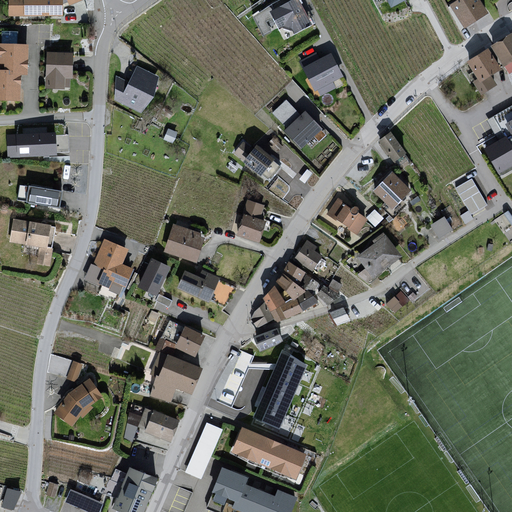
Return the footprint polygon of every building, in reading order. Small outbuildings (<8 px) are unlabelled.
[(61,0),(8,0),(8,18),(64,18),(61,0)] [(270,11),(291,0),(278,0),(271,4),(254,17),(263,36),(271,32),(267,21),(273,18),(270,11)] [(312,24),(299,0),(291,0),(270,11),(273,18),(279,30),(284,28),(292,31),(294,34),(312,24)] [(480,0),(459,0),(451,6),(466,29),(488,14),(483,8),(485,6),(480,0)] [(511,35),(493,48),(510,74),(511,72),(511,35)] [(30,47),(0,45),(0,102),(24,103),(24,75),(29,76),(30,47)] [(490,51),(468,64),(478,81),(473,84),(483,97),(497,88),(493,76),(503,71),(490,51)] [(300,61),(303,67),(319,59),(316,52),(300,61)] [(75,55),(47,53),(46,90),(71,90),(71,81),(73,80),(75,55)] [(319,59),(303,67),(315,91),(318,89),(321,95),(336,87),(332,81),(343,76),(331,53),(319,59)] [(115,93),(116,102),(140,114),(143,112),(155,98),(158,77),(137,68),(130,81),(116,75),(115,93)] [(272,110),(286,124),(300,111),(287,97),(272,110)] [(503,138),(484,148),(498,173),(511,165),(511,105),(492,117),(503,138)] [(284,127),(301,145),(323,125),(306,107),(284,127)] [(64,150),(64,124),(9,126),(10,151),(64,150)] [(392,134),(379,143),(394,163),(406,156),(392,134)] [(245,166),(260,178),(275,162),(258,147),(256,150),(245,142),(235,156),(247,164),(245,166)] [(393,174),(375,193),(393,212),(412,193),(393,174)] [(471,212),(488,203),(473,176),(455,185),(471,212)] [(29,188),(26,204),(59,210),(61,193),(29,188)] [(338,200),(327,216),(348,230),(358,238),(368,222),(358,215),(360,213),(359,210),(357,209),(354,210),(351,209),(345,206),(338,200)] [(248,206),(238,237),(260,245),(266,224),(260,221),(263,212),(248,206)] [(368,215),(376,224),(384,216),(376,207),(368,215)] [(430,221),(438,234),(453,226),(445,213),(430,221)] [(57,228),(14,220),(10,245),(41,249),(37,267),(51,269),(57,228)] [(174,226),(165,253),(197,266),(206,238),(174,226)] [(375,246),(358,259),(373,281),(403,259),(383,235),(373,242),(375,246)] [(128,252),(104,242),(87,281),(111,291),(114,285),(126,290),(134,272),(123,267),(128,252)] [(306,242),(294,262),(312,275),(323,258),(318,254),(316,249),(306,242)] [(172,269),(153,261),(139,289),(157,298),(172,269)] [(283,277),(278,284),(294,302),(307,294),(300,287),(307,275),(289,264),(284,275),(283,277)] [(185,273),(178,290),(209,306),(220,280),(203,273),(201,280),(185,273)] [(322,286),(307,276),(300,287),(307,294),(312,295),(322,286)] [(324,288),(317,297),(329,307),(342,299),(338,296),(344,287),(333,281),(327,290),(324,288)] [(276,287),(263,301),(265,305),(271,314),(287,305),(276,287)] [(403,289),(387,299),(393,310),(410,300),(403,289)] [(287,305),(271,314),(275,322),(277,325),(318,305),(312,295),(307,294),(294,302),(287,305)] [(254,314),(251,321),(258,329),(275,322),(265,305),(254,314)] [(344,310),(330,313),(337,327),(351,323),(344,310)] [(186,329),(174,350),(195,361),(205,339),(186,329)] [(277,330),(256,338),(264,352),(283,343),(277,330)] [(281,347),(253,415),(280,426),(308,358),(281,347)] [(169,356),(150,398),(170,406),(177,391),(192,397),(204,372),(169,356)] [(73,358),(67,376),(77,380),(83,361),(73,358)] [(68,397),(54,415),(71,427),(81,419),(83,422),(93,411),(92,410),(105,399),(90,380),(68,397)] [(131,410),(124,436),(134,438),(141,413),(131,410)] [(154,412),(146,432),(171,444),(179,422),(154,412)] [(206,419),(186,470),(202,476),(222,425),(206,419)] [(243,430),(232,456),(296,483),(307,456),(243,430)] [(250,480),(223,469),(207,509),(213,511),(292,511),(298,500),(279,492),(276,498),(247,487),(250,480)] [(130,470),(113,509),(120,511),(145,511),(159,480),(130,470)] [(49,480),(48,491),(55,492),(56,481),(49,480)] [(65,499),(96,511),(98,511),(104,499),(71,486),(65,499)] [(21,494),(8,491),(3,507),(14,511),(21,494)]
